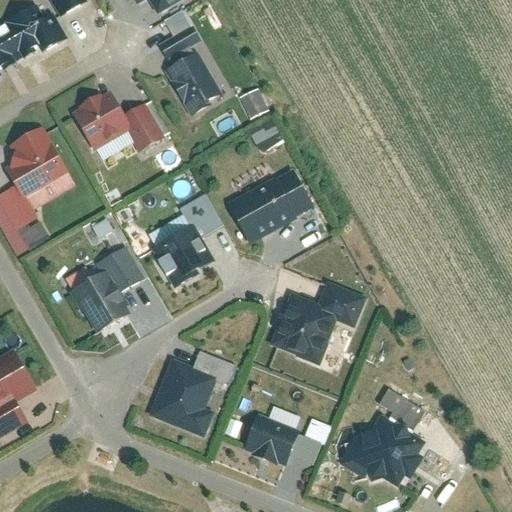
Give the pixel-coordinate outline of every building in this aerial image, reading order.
[(87,0),(50,0),(61,19),(89,3),(87,0)] [(128,0),(131,4),(138,0),(147,0),(154,11),(174,0),(128,0)] [(37,7),(0,29),(20,61),(40,49),(44,56),(69,41),(53,15),(45,20),(37,7)] [(20,61),(0,29),(0,81),(4,79),(0,73),(20,61)] [(192,29),(158,46),(166,60),(201,43),(192,29)] [(219,100),(193,56),(165,73),(191,118),(219,100)] [(238,97),(249,120),(268,111),(257,88),(238,97)] [(107,95),(70,114),(91,150),(127,129),(107,95)] [(258,153),(281,142),(272,124),(250,135),(258,153)] [(67,174),(41,129),(10,146),(13,152),(9,159),(8,167),(4,168),(21,201),(67,174)] [(291,175),(229,205),(250,241),(295,219),(293,215),(310,207),(291,175)] [(147,249),(172,293),(200,278),(198,275),(217,264),(194,223),(147,249)] [(104,277),(69,295),(94,336),(127,318),(104,277)] [(318,306),(290,295),(270,348),(320,367),(337,324),(354,331),(366,300),(326,284),(318,306)] [(0,362),(0,433),(22,421),(11,401),(28,390),(13,356),(0,362)] [(217,379),(171,360),(148,418),(204,441),(215,414),(205,410),(217,379)] [(339,466),(364,481),(369,472),(397,490),(404,478),(410,482),(424,459),(420,456),(427,445),(380,416),(362,446),(354,441),(339,466)] [(297,434),(258,419),(245,453),(284,468),(297,434)]
